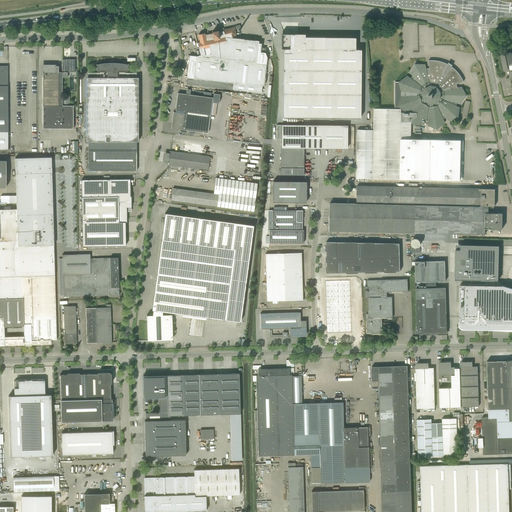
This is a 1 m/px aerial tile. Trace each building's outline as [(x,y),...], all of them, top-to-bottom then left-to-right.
[(258,43),(258,41),(236,38),(234,27),(223,30),(223,31),(217,32),(217,31),(212,32),(212,33),(204,35),(204,33),(198,34),(200,42),(198,42),(200,55),(196,56),(189,55),(186,78),(186,84),(232,90),(261,93),(261,86),(263,87),(267,57),(265,53),(260,52),(261,43),(258,43)] [(281,34),(281,49),(283,49),(282,117),(360,118),(361,49),(355,49),(355,37),(305,37),(305,34),(298,34),(281,34)] [(511,57),(511,52),(500,55),(504,71),(506,71),(507,73),(508,74),(510,73),(511,80),(511,57)] [(58,72),(58,66),(42,66),(42,129),(73,129),(73,106),(62,106),(62,77),(67,77),(67,72),(75,72),(75,60),(62,59),(62,72),(58,72)] [(358,130),(357,169),(373,169),(373,178),(460,180),(461,140),(411,139),(411,123),(412,123),(413,125),(424,125),(425,121),(428,122),(428,126),(437,129),(445,123),(443,119),(446,118),(448,121),(458,118),(460,108),(456,106),(457,103),(461,104),(466,95),(462,87),(458,88),(456,84),(463,81),(463,80),(462,78),(461,76),(460,75),(459,74),(458,73),(458,72),(456,70),(455,69),(454,68),(451,66),(452,65),(448,63),(448,64),(446,63),(445,63),(443,62),(442,62),(440,61),(439,61),(438,61),(437,61),(435,60),(434,60),(432,60),(430,60),(429,60),(429,68),(426,68),(425,64),(415,64),(410,73),(412,76),(410,78),(407,76),(399,82),(401,92),(405,92),(405,96),(401,96),(399,106),(398,105),(395,108),(395,109),(383,109),(380,109),(374,108),(374,124),(371,124),(371,130),(358,130)] [(131,171),(136,171),(136,140),(136,73),(125,73),(125,72),(118,72),(118,71),(127,71),(128,67),(127,67),(128,64),(123,63),(119,63),(114,63),(114,62),(110,62),(110,63),(105,63),(101,63),(96,64),(97,67),(96,67),(97,71),(105,71),(105,72),(100,72),(100,73),(88,73),(88,78),(88,170),(131,171)] [(8,91),(10,91),(10,86),(8,86),(8,66),(0,65),(0,149),(8,150),(8,132),(8,91)] [(215,115),(218,99),(222,100),(223,93),(214,92),(211,114),(215,115)] [(172,123),(171,128),(173,129),(193,131),(208,133),(212,98),(186,94),(182,94),(177,93),(175,112),(173,112),(172,123)] [(468,117),(470,101),(465,100),(464,109),(461,109),(460,116),(468,117)] [(347,148),(347,126),(281,125),(276,125),(276,139),(281,139),(280,175),(304,175),(304,148),(347,148)] [(168,165),(173,165),(207,170),(209,156),(170,151),(168,165)] [(0,209),(0,345),(24,345),(31,344),(51,344),(51,340),(56,340),(53,245),(51,157),(15,158),(16,209),(0,209)] [(171,200),(176,201),(253,211),(257,183),(215,178),(213,194),(173,188),(171,200)] [(126,245),(126,222),(126,210),(131,210),(131,195),(130,195),(130,179),(82,180),(83,246),(126,245)] [(306,202),(306,190),(306,181),(273,181),(273,202),(295,202),(306,202)] [(502,213),(488,213),(488,206),(495,206),(495,189),(357,186),(357,203),(330,203),(329,231),(485,234),(485,229),(502,229),(502,213)] [(269,243),(303,243),(303,230),(302,230),(302,210),(272,210),(272,230),(269,230),(269,243)] [(240,322),(253,225),(165,213),(151,310),(153,310),(152,315),(146,315),(147,340),(169,339),(172,338),(171,314),(170,314),(170,313),(195,316),(204,317),(240,322)] [(326,251),(326,253),(337,252),(337,242),(326,242),(326,245),(326,251)] [(337,242),(337,252),(337,259),(352,259),(351,242),(346,242),(337,242)] [(357,242),(351,242),(352,259),(361,258),(361,242),(357,242)] [(365,242),(361,242),(361,258),(371,258),(371,242),(365,242)] [(376,242),(371,242),(371,258),(380,258),(380,243),(376,243),(376,242)] [(384,243),(380,243),(380,258),(390,258),(390,242),(384,242),(384,243)] [(396,243),(390,242),(390,258),(400,257),(399,243),(396,243)] [(455,249),(455,279),(498,280),(499,245),(460,244),(460,249),(455,249)] [(327,262),(327,263),(337,263),(337,259),(337,252),(326,253),(327,256),(326,256),(326,262),(327,262)] [(265,254),(266,296),(266,301),(293,300),(293,302),(302,302),(303,300),(303,284),(302,284),(301,253),(265,254)] [(62,255),(63,297),(119,295),(119,282),(120,282),(120,279),(118,279),(118,258),(90,258),(90,254),(62,255)] [(400,257),(390,258),(390,272),(396,272),(396,271),(400,271),(400,257)] [(361,258),(352,259),(352,273),(358,273),(358,272),(362,272),(361,258)] [(371,258),(361,258),(362,272),(366,272),(366,273),(371,272),(371,258)] [(380,258),(371,258),(371,272),(377,272),(381,272),(380,258)] [(390,258),(380,258),(381,272),(385,272),(390,272),(390,258)] [(337,259),(337,263),(338,273),(346,273),(352,273),(352,259),(337,259)] [(445,281),(445,261),(415,261),(415,282),(425,282),(436,281),(445,281)] [(337,263),(327,263),(327,267),(326,267),(326,272),(327,272),(327,273),(338,273),(337,263)] [(367,280),(367,287),(365,287),(365,298),(368,298),(368,314),(366,314),(366,334),(382,333),(382,318),(392,318),(392,297),(387,297),(387,292),(408,292),(407,279),(367,280)] [(511,287),(503,285),(460,284),(459,325),(459,326),(460,327),(460,328),(461,328),(462,328),(462,329),(477,329),(481,327),(487,327),(488,329),(511,329),(511,287)] [(447,327),(446,298),(446,293),(445,288),(436,288),(425,288),(416,288),(416,293),(416,298),(417,328),(416,328),(416,332),(417,332),(417,333),(418,333),(418,334),(421,334),(421,333),(433,333),(446,333),(446,332),(447,332),(447,331),(447,327),(448,327),(447,327)] [(106,343),(111,342),(110,304),(107,304),(107,308),(85,308),(86,343),(103,343),(106,343)] [(61,306),(61,311),(63,311),(64,344),(76,343),(75,306),(61,306)] [(260,314),(260,329),(291,328),(291,336),(305,335),(305,321),(300,321),(300,313),(260,314)] [(511,360),(508,360),(506,360),(506,361),(487,361),(488,418),(482,418),(483,455),(499,454),(498,437),(511,436),(511,360)] [(478,406),(478,371),(477,366),(472,367),(472,361),(462,362),(461,362),(460,362),(460,363),(460,367),(459,367),(461,407),(478,406)] [(461,407),(459,367),(459,368),(455,368),(455,367),(451,367),(451,362),(443,362),(443,363),(443,364),(441,364),(441,362),(440,362),(440,363),(439,363),(439,364),(438,365),(438,366),(439,378),(442,378),(442,377),(447,376),(447,380),(451,380),(451,387),(439,387),(439,407),(461,407)] [(434,408),(434,373),(433,368),(428,368),(428,363),(418,363),(417,363),(416,364),(416,365),(416,368),(417,408),(434,408)] [(411,511),(411,460),(408,370),(408,365),(372,367),(372,381),(378,381),(379,403),(379,412),(377,412),(377,417),(379,417),(380,437),(382,511),(411,511)] [(257,410),(255,410),(255,421),(257,421),(258,456),(319,454),(319,445),(319,433),(293,433),(292,403),(291,380),(291,375),(289,375),(289,373),(293,373),(293,368),(289,368),(257,369),(258,376),(256,376),(257,410)] [(97,374),(86,374),(87,399),(111,399),(110,383),(111,383),(111,374),(109,372),(100,373),(100,372),(97,373),(97,374)] [(60,400),(87,399),(86,374),(79,374),(79,373),(67,374),(67,373),(67,374),(60,375),(60,400)] [(240,414),(239,373),(166,375),(166,376),(143,377),(144,397),(164,397),(164,413),(145,413),(145,421),(144,421),(145,456),(186,455),(185,420),(168,420),(168,416),(240,414)] [(24,381),(14,381),(14,396),(8,396),(10,456),(52,455),(51,394),(45,395),(44,379),(38,380),(32,380),(24,380),(24,381)] [(87,399),(60,400),(61,422),(113,420),(112,404),(111,404),(111,399),(112,399),(111,399),(87,399)] [(343,402),(292,403),(293,433),(319,433),(319,445),(319,454),(319,461),(310,461),(311,473),(310,473),(310,480),(311,480),(311,483),(344,482),(344,483),(366,482),(369,482),(369,467),(371,467),(371,457),(371,452),(368,452),(368,442),(367,437),(370,437),(370,427),(344,428),(343,402)] [(431,423),(431,419),(417,420),(418,457),(458,455),(457,418),(442,419),(442,423),(431,423)] [(113,437),(114,437),(113,431),(106,431),(61,433),(62,455),(113,453),(113,445),(114,445),(114,440),(114,439),(113,437)] [(241,460),(241,433),(230,433),(231,460),(241,460)] [(511,453),(511,436),(498,437),(499,454),(511,453)] [(288,464),(288,467),(288,511),(303,511),(302,467),(302,465),(294,465),(294,463),(288,464)] [(508,463),(420,466),(421,511),(509,511),(509,510),(508,463)] [(150,478),(144,478),(144,486),(144,511),(154,511),(157,511),(157,495),(194,494),(194,496),(239,494),(238,469),(194,470),(194,476),(155,477),(150,478)] [(53,487),(53,476),(13,477),(13,488),(53,487)] [(311,492),(311,511),(322,511),(323,511),(364,510),(363,490),(311,492)] [(84,494),(84,511),(114,511),(114,503),(113,493),(109,494),(109,493),(84,494)] [(51,511),(51,496),(21,496),(20,511),(51,511)]
